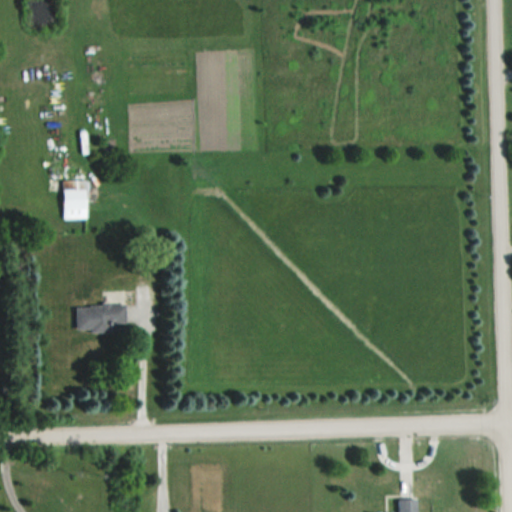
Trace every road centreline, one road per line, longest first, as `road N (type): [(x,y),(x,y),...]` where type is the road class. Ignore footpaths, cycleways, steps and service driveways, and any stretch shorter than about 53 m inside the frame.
road 1 (residential): [(491,0),(506,511)]
road 2 (residential): [(0,440),(511,428)]
